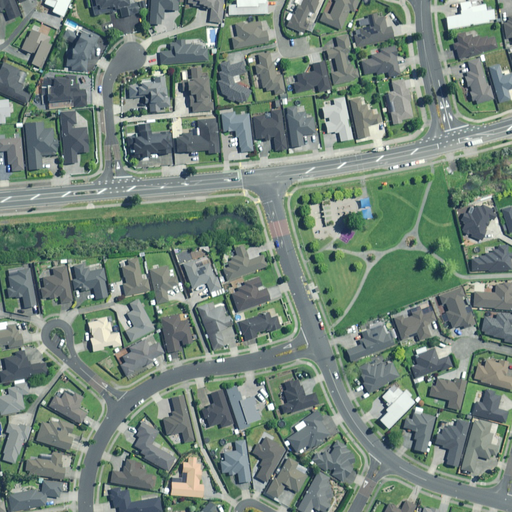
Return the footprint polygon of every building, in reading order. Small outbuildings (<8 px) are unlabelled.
[(20,16),(14,0),(0,0),(0,12),(5,11),(8,20),(20,16)] [(70,0),(45,0),(44,4),(54,8),(52,12),(63,17),(70,0)] [(90,0),(94,16),(108,13),(109,14),(116,12),(115,10),(119,9),(121,18),(140,13),(137,2),(133,3),(132,0),(90,0)] [(150,0),(149,24),(161,25),(161,21),(164,21),(164,10),(178,11),(178,0),(150,0)] [(223,0),(188,0),(188,3),(192,4),(192,7),(210,9),(209,22),(221,23),(223,0)] [(235,0),(236,5),(228,5),(229,15),(268,14),(267,0),(235,0)] [(293,15),(292,15),(287,26),(304,34),(307,27),(305,26),(307,23),(305,22),(307,16),(312,18),(319,3),(318,2),(318,0),(319,0),(320,0),(301,0),(299,6),(298,5),(293,15)] [(359,2),(354,0),(335,0),(330,14),(324,12),(320,21),(341,30),(349,10),(354,12),(359,2)] [(459,3),(460,9),(460,15),(446,17),(448,29),(496,21),(494,9),(486,10),(485,4),(471,7),(470,2),(459,3)] [(378,18),(377,14),(362,17),(364,27),(359,28),(361,34),(354,36),(356,46),(392,38),(390,32),(393,31),(391,26),(387,27),(385,16),(378,18)] [(511,15),(508,17),(509,22),(503,23),(506,38),(511,37),(511,39),(511,15)] [(262,32),(260,21),(235,26),(237,37),(232,38),(233,49),(269,42),(267,31),(262,32)] [(52,28),(43,24),(41,28),(34,25),(28,38),(27,37),(22,49),(35,55),(31,64),(41,68),(52,44),(48,42),(50,37),(48,36),(52,28)] [(83,29),(79,36),(68,29),(62,38),(73,45),(67,56),(65,67),(70,67),(70,70),(90,73),(107,44),(107,39),(83,29)] [(471,38),(471,35),(466,36),(465,33),(456,35),(457,43),(453,44),(454,50),(456,49),(458,59),(483,53),(482,52),(498,48),(495,38),(495,37),(488,39),(486,34),(471,38)] [(351,53),(347,35),(335,37),(338,48),(326,50),(329,60),(334,58),(337,72),(331,73),(334,85),(359,79),(355,65),(348,67),(345,54),(351,53)] [(185,45),(184,40),(175,41),(176,43),(170,43),(170,50),(159,51),(160,65),(208,61),(207,49),(200,49),(200,44),(185,45)] [(398,55),(396,46),(380,49),(381,53),(371,55),(372,59),(361,61),(364,75),(376,72),(376,75),(388,72),(388,77),(398,75),(394,56),(398,55)] [(272,62),(270,52),(258,55),(260,64),(255,65),(257,75),(259,75),(262,88),(265,87),(266,91),(274,90),(275,94),(285,93),(282,75),(276,76),(274,62),(272,62)] [(466,76),(464,77),(467,86),(469,86),(471,92),(468,92),(470,101),(475,99),(476,103),(493,99),(489,86),(488,86),(481,57),(467,60),(470,71),(465,72),(466,76)] [(234,85),(234,83),(241,81),(239,75),(246,73),(242,61),(230,65),(229,61),(219,64),(220,68),(221,71),(218,72),(221,80),(217,81),(221,94),(227,97),(226,99),(233,102),(234,100),(244,105),(250,93),(234,85)] [(28,73),(3,62),(0,69),(0,91),(26,104),(31,92),(21,88),(28,73)] [(327,74),(324,62),(312,64),(314,72),(296,76),(298,83),(294,84),(296,93),(313,89),(313,87),(317,86),(319,92),(332,89),(328,74),(327,74)] [(498,64),(488,67),(497,103),(510,99),(507,89),(511,88),(511,73),(501,75),(498,64)] [(182,92),(186,92),(187,95),(189,95),(189,107),(192,106),(192,112),(213,111),(212,99),(208,99),(207,78),(202,78),(201,68),(191,69),(192,81),(182,82),(182,92)] [(84,75),(74,76),(74,77),(46,79),(48,102),(73,100),(73,108),(93,106),(91,84),(84,85),(84,75)] [(167,98),(165,76),(154,77),(154,80),(140,81),(140,85),(128,86),(129,98),(144,97),(144,104),(149,103),(150,112),(159,111),(159,108),(171,107),(170,97),(167,98)] [(406,89),(404,79),(392,82),(394,91),(386,93),(388,102),(392,101),(394,112),(391,113),(393,124),(401,123),(401,120),(413,117),(407,89),(406,89)] [(327,133),(334,132),(334,133),(339,132),(340,142),(352,139),(350,127),(348,127),(347,119),(348,119),(344,98),(333,100),(334,105),(322,108),(324,118),(328,117),(329,122),(325,123),(327,133)] [(368,103),(362,104),(360,98),(350,100),(358,139),(370,136),(368,126),(381,123),(379,114),(373,115),(372,109),(369,110),(368,103)] [(0,123),(5,123),(5,117),(10,117),(9,100),(0,100),(0,123)] [(287,114),(286,114),(291,147),(304,146),(303,136),(316,134),(313,118),(306,119),(305,112),(297,114),(296,107),(287,108),(287,114)] [(256,139),(264,138),(264,141),(270,140),(270,138),(273,137),(275,151),(287,150),(285,136),(284,136),(281,110),(271,111),(271,118),(265,119),(264,116),(253,117),(256,139)] [(76,124),(75,111),(60,113),(65,164),(77,163),(76,153),(89,152),(86,127),(71,129),(71,125),(76,124)] [(235,116),(235,112),(221,114),(223,132),(235,131),(236,138),(238,137),(240,152),(253,151),(249,114),(235,116)] [(216,133),(215,119),(198,120),(199,136),(192,136),(192,133),(181,134),(182,137),(177,138),(177,152),(208,150),(208,154),(218,153),(217,133),(216,133)] [(44,130),(44,122),(26,124),(29,170),(43,169),(42,156),(58,154),(57,141),(54,141),(53,129),(44,130)] [(127,137),(128,148),(130,148),(130,150),(131,150),(131,159),(148,158),(148,153),(158,153),(158,154),(172,154),(171,133),(151,134),(151,124),(138,125),(139,134),(139,137),(127,137)] [(14,134),(14,139),(5,139),(5,135),(0,135),(0,151),(7,151),(8,163),(11,163),(12,172),(25,170),(22,138),(20,138),(19,134),(14,134)] [(330,200),(321,202),(325,227),(334,225),(330,200)] [(471,243),(483,238),(486,229),(488,221),(493,219),(488,204),(462,214),(463,217),(460,219),(464,227),(461,229),(464,237),(467,235),(468,235),(471,243)] [(511,213),(511,214),(509,206),(500,209),(507,234),(511,232),(511,213)] [(249,260),(243,245),(234,248),(237,256),(230,258),(231,261),(227,263),(228,268),(223,270),(227,281),(266,266),(262,255),(249,260)] [(508,253),(507,245),(496,245),(496,250),(491,250),(491,253),(478,253),(478,259),(470,259),(470,271),(510,270),(509,253),(508,253)] [(215,278),(207,256),(184,265),(192,289),(206,283),(210,293),(221,289),(217,278),(215,278)] [(141,275),(138,258),(127,260),(128,266),(122,267),(125,284),(122,284),(125,296),(150,291),(146,274),(141,275)] [(83,269),(82,265),(73,267),(76,280),(72,280),(74,290),(80,289),(80,291),(94,289),(96,299),(108,297),(103,269),(89,272),(88,268),(83,269)] [(57,298),(57,296),(59,296),(61,304),(73,302),(67,266),(52,269),(54,276),(42,278),(44,289),(41,289),(42,299),(49,298),(49,300),(57,298)] [(169,272),(167,267),(149,270),(157,304),(168,302),(166,292),(172,290),(171,287),(177,286),(174,270),(169,272)] [(37,306),(30,268),(8,272),(10,288),(7,289),(9,299),(23,297),(25,308),(37,306)] [(262,286),(260,278),(244,283),(244,286),(237,288),(238,291),(231,294),(237,312),(270,301),(266,289),(258,292),(256,288),(262,286)] [(511,298),(510,298),(510,284),(493,283),(492,292),(472,292),(471,309),(491,309),(511,310),(511,298)] [(466,314),(458,290),(439,296),(441,305),(445,303),(448,312),(441,314),(443,322),(449,320),(452,329),(462,325),(463,328),(473,325),(469,313),(466,314)] [(154,329),(139,299),(130,304),(133,311),(127,314),(134,327),(126,332),(131,342),(154,329)] [(215,309),(212,302),(197,308),(213,351),(228,345),(230,349),(239,345),(225,305),(215,309)] [(435,321),(430,306),(411,313),(412,316),(407,318),(405,315),(394,319),(402,341),(408,338),(407,336),(416,333),(419,341),(430,337),(426,325),(435,321)] [(182,322),(179,311),(170,313),(170,316),(159,319),(168,353),(181,350),(178,341),(181,340),(182,345),(193,343),(188,320),(182,322)] [(270,318),(269,313),(238,322),(244,341),(257,337),(256,333),(260,332),(260,334),(281,328),(277,316),(270,318)] [(511,315),(499,313),(499,314),(494,313),(492,320),(484,318),(480,334),(502,339),(502,341),(511,343),(511,331),(509,331),(511,319),(511,315)] [(116,333),(116,332),(113,333),(111,327),(113,327),(111,316),(97,319),(97,321),(88,323),(90,333),(92,333),(93,338),(90,339),(93,352),(103,350),(103,347),(112,345),(113,348),(122,346),(119,333),(116,333)] [(0,347),(1,347),(2,351),(9,350),(9,348),(24,345),(22,334),(18,335),(16,324),(6,326),(6,329),(0,329),(0,347)] [(387,334),(384,324),(361,333),(364,339),(359,340),(360,345),(346,350),(350,362),(396,345),(391,332),(387,334)] [(149,348),(145,339),(129,348),(131,352),(122,357),(125,363),(120,365),(126,376),(153,362),(152,360),(164,353),(158,343),(149,348)] [(427,351),(425,347),(416,350),(418,355),(414,357),(417,366),(411,367),(415,378),(452,367),(448,356),(438,360),(435,349),(427,351)] [(24,379),(27,378),(48,374),(45,362),(29,366),(27,355),(25,355),(25,351),(15,353),(15,356),(4,359),(7,371),(0,371),(0,373),(2,383),(14,380),(24,379)] [(486,360),(482,359),(481,366),(475,365),(472,379),(479,380),(478,382),(511,390),(511,386),(511,378),(503,376),(507,362),(487,357),(486,360)] [(399,377),(392,363),(384,367),(382,363),(372,369),(369,363),(357,369),(364,382),(362,382),(368,394),(399,377)] [(466,381),(454,378),(454,382),(437,378),(435,387),(432,386),(429,396),(449,400),(447,407),(460,410),(466,381)] [(22,395),(30,394),(28,382),(25,383),(24,379),(14,380),(15,387),(8,389),(9,395),(0,396),(0,411),(1,415),(25,410),(22,395)] [(300,386),(298,379),(285,383),(287,390),(284,391),(288,404),(281,406),(284,414),(290,412),(291,414),(319,405),(315,393),(305,396),(301,386),(300,386)] [(238,386),(227,389),(239,430),(249,427),(248,423),(261,419),(254,396),(242,400),(238,386)] [(84,397),(67,388),(63,395),(58,392),(50,407),(81,424),(87,413),(78,408),(84,397)] [(381,397),(387,402),(385,404),(388,407),(385,410),(387,412),(379,420),(388,429),(415,403),(409,397),(411,395),(405,390),(402,393),(398,388),(393,393),(389,389),(381,397)] [(230,414),(223,390),(211,394),(214,404),(201,408),(204,419),(206,418),(209,428),(220,424),(221,429),(234,425),(230,414)] [(494,393),(485,390),(481,403),(476,402),(472,415),(503,424),(507,412),(496,409),(500,396),(494,395),(494,393)] [(195,441),(184,396),(172,399),(175,412),(172,412),(173,417),(163,419),(167,436),(181,433),(184,443),(195,441)] [(296,453),(299,451),(300,454),(304,451),(303,449),(307,446),(309,449),(313,447),(314,448),(323,442),(322,440),(330,435),(321,422),(325,419),(318,410),(302,421),(306,427),(287,439),(296,453)] [(426,453),(426,452),(429,452),(430,448),(427,448),(435,417),(414,412),(412,420),(406,419),(403,428),(411,430),(411,431),(415,432),(413,439),(416,440),(414,450),(426,453)] [(75,424),(50,417),(48,424),(42,422),(36,440),(69,451),(73,438),(67,436),(68,433),(72,434),(75,424)] [(506,427),(490,423),(474,418),(461,469),(472,472),(476,456),(487,460),(489,455),(494,456),(495,453),(499,454),(506,427)] [(469,422),(457,419),(455,427),(448,425),(447,429),(443,428),(441,435),(438,434),(435,443),(442,445),(442,447),(449,449),(445,464),(457,467),(469,422)] [(142,422),(137,431),(139,432),(137,436),(139,438),(134,446),(142,450),(140,453),(145,456),(144,458),(168,471),(175,458),(152,445),(159,432),(142,422)] [(6,432),(9,433),(3,453),(4,454),(2,460),(15,464),(17,456),(18,456),(24,439),(27,440),(31,428),(19,424),(18,427),(9,424),(6,432)] [(278,444),(265,437),(261,445),(258,444),(252,454),(262,460),(259,465),(262,467),(256,477),(266,483),(285,450),(277,445),(278,444)] [(251,481),(245,440),(235,442),(236,451),(224,453),(225,461),(220,462),(222,473),(228,472),(228,475),(238,474),(239,483),(251,481)] [(316,466),(326,472),(325,473),(330,476),(331,475),(343,483),(353,468),(351,467),(356,460),(353,459),(355,456),(345,449),(346,447),(338,442),(337,444),(334,442),(331,447),(334,449),(330,454),(325,451),(322,456),(316,452),(311,460),(317,464),(316,466)] [(29,471),(29,474),(51,478),(64,480),(66,468),(60,467),(62,454),(52,453),(51,462),(27,458),(25,470),(29,471)] [(202,470),(200,470),(200,464),(196,464),(197,458),(188,457),(188,463),(183,463),(182,472),(187,473),(186,484),(172,483),(171,495),(203,498),(204,485),(199,485),(199,481),(201,481),(202,470)] [(297,463),(288,458),(277,478),(275,477),(266,493),(277,499),(284,487),(297,494),(307,476),(294,469),(297,463)] [(135,461),(126,459),(124,473),(112,471),(110,482),(152,489),(154,480),(151,480),(151,475),(145,474),(145,471),(134,469),(135,461)] [(301,511),(310,511),(312,509),(318,511),(326,511),(331,504),(328,502),(332,495),(328,479),(329,477),(318,471),(298,510),(301,511)] [(37,493),(36,490),(8,496),(10,511),(11,511),(40,507),(46,505),(47,497),(59,499),(60,493),(62,493),(63,483),(42,481),(41,493),(37,493)] [(119,492),(119,488),(110,490),(113,508),(118,507),(119,511),(161,511),(159,498),(131,503),(128,490),(119,492)] [(412,511),(416,505),(405,500),(401,509),(389,503),(384,511),(412,511)] [(212,511),(217,507),(210,502),(205,508),(201,511),(212,511)]
